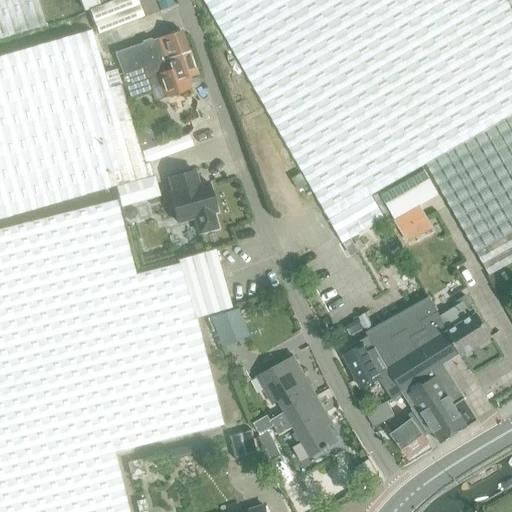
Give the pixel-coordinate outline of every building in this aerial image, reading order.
[(0,0),(0,39),(44,26),(36,0),(0,0)] [(97,0),(79,0),(83,12),(90,9),(99,6),(97,0)] [(115,0),(88,10),(97,35),(119,27),(144,17),(159,11),(154,0),(115,0)] [(511,0),(202,0),(322,211),(328,222),(330,221),(342,244),(385,219),(372,197),(426,166),(477,256),(489,277),(511,264),(511,0)] [(0,219),(111,188),(101,150),(112,147),(106,124),(118,121),(109,86),(119,83),(117,75),(116,71),(106,74),(103,75),(91,31),(0,57),(0,219)] [(134,47),(114,54),(122,75),(122,76),(188,54),(180,32),(152,42),(151,39),(141,42),(142,44),(134,47)] [(188,54),(122,76),(130,101),(150,94),(153,101),(187,89),(184,79),(196,74),(188,54)] [(103,62),(106,74),(116,71),(112,60),(103,62)] [(187,136),(160,146),(139,154),(134,136),(119,83),(109,86),(118,121),(106,124),(112,147),(101,150),(111,188),(151,176),(148,164),(192,149),(187,136)] [(134,136),(139,154),(160,146),(149,131),(134,136)] [(425,171),(380,196),(394,221),(439,196),(425,171)] [(198,237),(215,232),(210,214),(214,213),(206,184),(195,187),(191,172),(168,179),(172,194),(168,196),(176,225),(193,220),(198,237)] [(153,176),(114,188),(120,208),(159,196),(153,176)] [(305,188),(298,177),(290,181),(296,193),(305,188)] [(116,202),(0,230),(0,511),(127,511),(125,503),(113,453),(171,439),(222,426),(193,319),(177,265),(136,276),(116,202)] [(124,207),(122,212),(123,218),(128,221),(134,219),(136,214),(135,209),(130,206),(124,207)] [(394,222),(406,244),(431,230),(419,208),(394,222)] [(230,309),(229,307),(226,296),(214,252),(176,263),(177,265),(193,319),(230,309)] [(455,303),(466,321),(448,332),(447,332),(462,357),(492,340),(477,315),(476,316),(465,297),(455,303)] [(459,359),(462,357),(447,332),(448,332),(430,301),(367,336),(371,343),(391,377),(401,394),(402,395),(403,395),(407,404),(427,437),(432,434),(439,446),(476,424),(463,401),(455,406),(453,402),(461,398),(446,371),(443,373),(439,366),(457,356),(459,359)] [(238,309),(209,317),(221,347),(249,337),(238,309)] [(358,318),(359,319),(363,326),(364,328),(365,331),(372,327),(365,314),(358,318)] [(350,336),(364,328),(363,326),(359,319),(345,327),(350,336)] [(379,381),(390,400),(401,394),(391,377),(371,343),(361,348),(344,357),(361,390),(379,381)] [(267,416),(253,424),(258,434),(273,425),(279,436),(292,429),(293,431),(309,422),(305,416),(309,414),(304,404),(308,402),(309,404),(316,399),(293,358),(257,378),(273,406),(278,404),(284,414),(270,422),(267,416)] [(239,361),(226,364),(227,370),(228,370),(240,367),(239,361)] [(333,397),(329,390),(316,397),(318,401),(325,397),(328,401),(333,397)] [(392,400),(402,395),(401,394),(390,400),(364,415),(374,431),(400,417),(392,400)] [(300,443),(292,447),(301,464),(325,450),(326,453),(331,450),(329,447),(337,443),(323,417),(326,416),(316,399),(309,404),(308,402),(304,404),(309,414),(305,416),(309,422),(293,431),(300,443)] [(423,439),(427,437),(407,404),(411,411),(412,414),(409,416),(411,420),(410,422),(392,436),(409,458),(427,444),(423,439)] [(235,460),(257,455),(251,431),(229,437),(235,460)] [(270,461),(280,455),(268,434),(258,440),(270,461)] [(205,442),(167,451),(170,461),(207,452),(205,442)] [(141,458),(125,463),(129,479),(145,475),(141,458)] [(148,511),(145,499),(135,502),(137,511),(148,511)]
